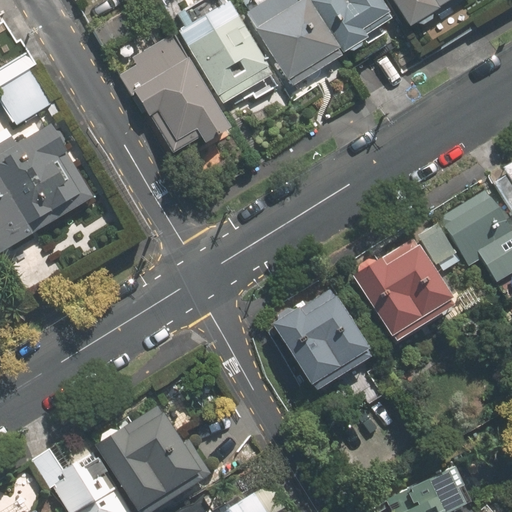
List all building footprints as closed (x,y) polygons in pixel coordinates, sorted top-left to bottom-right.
[(224,6),(220,0),(206,0),(174,19),(181,32),(177,34),(220,107),(249,90),(257,102),(275,92),(268,79),(270,77),(227,5),(224,6)] [(250,0),(256,10),(245,17),(288,93),(337,65),(302,3),(298,5),(295,0),(250,0)] [(308,0),(309,2),(308,3),(338,53),(362,40),(366,47),(386,35),(380,25),(388,21),(384,14),(385,13),(377,0),(308,0)] [(386,0),(405,31),(456,0),(386,0)] [(122,10),(93,27),(105,46),(134,28),(122,10)] [(0,65),(25,50),(11,26),(8,28),(0,14),(0,65)] [(200,144),(225,129),(171,38),(134,60),(138,68),(119,79),(141,116),(143,114),(146,119),(148,118),(170,155),(197,140),(200,144)] [(30,69),(0,87),(0,98),(16,125),(51,103),(30,69)] [(0,248),(91,194),(48,121),(15,142),(11,135),(0,141),(0,248)] [(511,163),(493,175),(511,207),(511,163)] [(508,228),(484,189),(443,213),(448,221),(443,224),(467,264),(479,257),(503,295),(511,289),(511,225),(508,228)] [(460,261),(437,222),(418,233),(441,272),(460,261)] [(414,243),(410,236),(374,258),(372,255),(348,269),(387,331),(389,330),(393,336),(449,300),(446,295),(447,294),(416,242),(414,243)] [(364,344),(328,286),(298,305),(297,304),(270,320),(306,379),(308,378),(313,386),(367,352),(362,345),(364,344)] [(134,511),(146,511),(210,473),(189,440),(181,445),(158,407),(94,446),(134,511)] [(129,511),(94,452),(49,477),(69,511),(129,511)] [(450,469),(385,498),(391,511),(456,511),(455,509),(466,504),(450,469)] [(218,511),(276,511),(292,503),(276,477),(218,511)]
